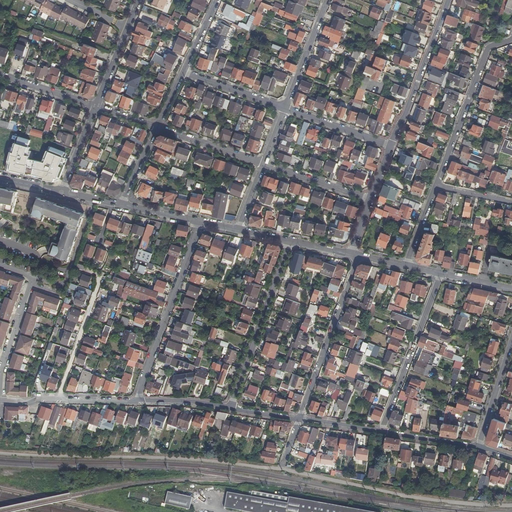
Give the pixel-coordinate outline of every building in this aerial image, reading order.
[(84,29),(89,19),(85,17),(85,16),(78,13),(69,9),(69,8),(66,6),(64,10),(61,8),(49,3),(49,2),(46,0),(25,0),(42,8),(41,11),(59,20),(61,18),(84,29)] [(107,0),(105,8),(115,12),(118,6),(119,3),(120,3),(120,0),(107,0)] [(167,0),(153,0),(154,0),(155,1),(154,5),(164,10),(167,0)] [(205,2),(206,0),(197,0),(194,7),(203,12),(207,3),(205,2)] [(251,0),(238,0),(237,5),(248,9),(251,0)] [(384,10),(388,12),(389,10),(392,1),(390,0),(377,0),(376,4),(385,7),(384,10)] [(431,12),(435,3),(431,1),(428,0),(426,0),(423,9),(431,12)] [(298,16),(300,11),(302,12),(304,6),(293,2),(291,1),(290,1),(286,12),(298,16)] [(266,4),(261,2),(257,13),(260,14),(261,14),(266,4)] [(344,7),(334,4),(332,9),(341,13),(342,12),(347,14),(348,11),(352,13),(353,11),(344,7)] [(233,7),(228,5),(223,15),(228,17),(231,12),(244,18),(246,13),(233,8),(233,7)] [(296,21),(298,16),(286,12),(281,10),(273,7),(268,5),(267,7),(277,11),(276,13),(296,21)] [(200,12),(192,8),(191,11),(187,18),(191,20),(192,18),(197,20),(200,12)] [(370,17),(379,20),(380,17),(381,18),(382,14),(381,14),(382,11),(373,8),(370,17)] [(465,9),(462,20),(467,22),(469,22),(471,17),(475,18),(476,13),(475,13),(469,11),(465,9)] [(384,22),(388,23),(390,23),(391,20),(393,12),(389,10),(388,12),(385,19),(384,22)] [(429,17),(431,14),(421,10),(420,13),(419,13),(416,21),(429,26),(430,22),(428,21),(430,17),(429,17)] [(170,20),(171,19),(162,15),(156,27),(165,31),(167,27),(169,23),(170,20)] [(447,15),(445,23),(457,27),(460,19),(447,15)] [(335,17),(331,28),(341,32),(346,21),(335,17)] [(179,28),(189,33),(190,29),(192,25),(182,21),(179,28)] [(380,34),(380,33),(384,23),(380,21),(379,21),(375,32),(380,34)] [(107,32),(110,26),(99,22),(92,40),(102,44),(104,39),(105,39),(106,36),(108,32),(107,32)] [(141,33),(141,34),(147,36),(151,38),(153,32),(148,30),(149,28),(145,26),(146,25),(145,24),(140,22),(136,31),(141,33)] [(380,33),(384,34),(388,23),(384,22),(384,23),(380,33)] [(219,28),(216,33),(218,33),(226,37),(230,28),(221,24),(219,23),(217,27),(219,28)] [(421,35),(425,36),(425,34),(424,33),(427,26),(418,23),(415,32),(420,33),(419,35),(421,35)] [(480,42),(485,28),(476,25),(471,39),(480,42)] [(331,37),(333,29),(326,26),(323,34),(331,37)] [(403,41),(417,46),(421,36),(407,30),(403,41)] [(457,33),(449,30),(446,37),(455,41),(457,37),(456,37),(457,33)] [(141,34),(134,31),(133,34),(135,35),(133,41),(136,43),(143,46),(147,36),(141,34)] [(288,38),(296,41),(296,40),(302,42),(305,33),(300,31),(299,31),(297,34),(291,32),(288,38)] [(177,36),(179,37),(179,36),(190,41),(192,38),(190,37),(187,35),(181,32),(179,35),(178,35),(177,36)] [(213,40),(211,46),(214,47),(219,49),(222,50),(228,38),(226,37),(218,33),(214,41),(213,40)] [(453,41),(443,37),(442,42),(443,42),(442,46),(450,49),(453,41)] [(27,47),(29,41),(21,38),(16,53),(24,56),(27,47)] [(333,41),(331,40),(330,41),(321,38),(319,44),(328,47),(328,46),(332,47),(334,42),(333,41)] [(173,52),(181,56),(187,41),(182,39),(179,46),(177,45),(176,45),(173,52)] [(469,39),(465,49),(477,53),(480,44),(469,39)] [(287,48),(296,51),(299,43),(292,40),(290,45),(289,44),(287,48)] [(143,46),(136,43),(132,52),(142,56),(145,47),(143,46)] [(96,54),(98,49),(85,44),(82,53),(89,56),(95,58),(96,54)] [(415,58),(418,49),(408,45),(404,53),(415,58)] [(204,53),(203,57),(211,60),(214,61),(215,61),(216,58),(219,49),(214,47),(211,55),(204,53)] [(0,62),(5,65),(9,51),(0,48),(0,62)] [(253,48),(248,60),(249,60),(259,64),(260,61),(257,59),(260,51),(253,48)] [(286,60),(290,50),(287,49),(283,48),(281,51),(279,57),(286,60)] [(332,53),(321,49),(319,57),(329,61),(332,53)] [(357,60),(360,52),(354,49),(351,57),(357,60)] [(441,49),(439,56),(447,59),(450,53),(441,49)] [(168,64),(166,68),(171,70),(177,58),(169,54),(165,63),(168,64)] [(139,58),(130,55),(127,64),(135,68),(139,58)] [(363,66),(367,67),(367,66),(371,56),(368,55),(365,61),(363,66)] [(409,66),(412,58),(404,55),(403,58),(396,56),(394,63),(400,66),(401,64),(408,67),(409,68),(409,66)] [(459,63),(469,67),(471,62),(470,62),(471,58),(462,55),(459,63)] [(95,58),(89,56),(85,65),(95,69),(97,65),(98,65),(99,64),(102,65),(103,61),(95,58)] [(435,56),(431,65),(434,66),(439,67),(438,68),(442,70),(444,64),(440,63),(442,58),(438,56),(438,57),(435,56)] [(215,61),(211,70),(216,72),(217,71),(218,71),(219,68),(218,68),(219,66),(224,68),(225,67),(226,62),(228,59),(222,57),(221,60),(216,58),(215,61)] [(386,65),(388,61),(377,57),(373,68),(382,71),(385,64),(386,65)] [(214,61),(211,60),(210,61),(201,58),(198,67),(207,70),(208,69),(211,70),(214,61)] [(313,59),(310,66),(318,69),(321,62),(313,59)] [(23,69),(21,75),(23,76),(25,76),(27,70),(34,73),(37,65),(28,61),(25,70),(23,69)] [(346,67),(344,71),(352,74),(356,63),(351,61),(349,66),(347,65),(346,67)] [(224,68),(222,75),(230,78),(233,70),(234,65),(226,62),(225,67),(224,68)] [(285,67),(295,71),(297,66),(287,62),(285,67)] [(493,65),(490,74),(502,79),(505,73),(501,71),(502,68),(502,67),(499,66),(499,67),(493,65)] [(48,75),(50,68),(45,66),(44,69),(38,67),(35,76),(43,78),(44,74),(46,75),(48,75)] [(318,69),(310,66),(307,74),(315,77),(318,69)] [(378,82),(382,71),(371,67),(367,66),(367,67),(365,72),(362,78),(359,88),(365,91),(370,78),(367,77),(368,75),(369,72),(374,74),(373,75),(372,79),(378,82)] [(56,83),(61,70),(51,67),(47,80),(56,83)] [(444,70),(442,70),(438,68),(436,67),(431,79),(443,84),(447,74),(442,73),(444,70)] [(463,67),(460,76),(466,78),(469,69),(463,67)] [(92,83),(96,72),(84,68),(81,77),(88,80),(87,81),(92,83)] [(241,80),(244,71),(235,68),(231,77),(241,80)] [(167,81),(171,72),(166,70),(163,69),(161,73),(160,73),(158,77),(167,81)] [(269,89),(268,90),(273,92),(276,83),(276,82),(276,80),(284,83),(287,75),(275,70),(272,79),(269,89)] [(142,76),(130,71),(129,76),(132,77),(131,81),(127,79),(126,83),(138,88),(142,76)] [(246,71),(242,81),(254,85),(256,80),(257,75),(246,71)] [(462,88),(466,79),(454,74),(450,73),(448,79),(457,82),(456,85),(462,88)] [(492,86),(494,81),(496,77),(487,73),(484,83),(492,86)] [(346,91),(351,79),(340,75),(336,87),(346,91)] [(74,79),(66,76),(63,86),(72,89),(74,84),(73,83),(74,79)] [(265,76),(261,87),(269,89),(272,79),(265,76)] [(254,85),(253,88),(259,90),(262,82),(256,80),(254,85)] [(121,92),(124,84),(116,81),(113,89),(121,92)] [(302,81),(299,89),(309,93),(312,85),(302,81)] [(433,91),(431,97),(432,97),(435,98),(440,86),(428,82),(425,89),(433,91)] [(93,97),(97,87),(88,83),(83,96),(89,98),(93,97)] [(147,92),(150,93),(152,93),(153,92),(162,96),(164,91),(162,91),(165,85),(157,83),(155,87),(150,86),(147,92)] [(405,97),(408,89),(395,84),(392,92),(395,93),(405,97)] [(485,85),(480,97),(492,102),(496,90),(485,85)] [(193,98),(197,89),(192,87),(191,90),(188,89),(186,95),(193,98)] [(18,94),(4,89),(1,101),(4,102),(5,99),(15,102),(18,94)] [(453,105),(456,106),(459,97),(457,97),(458,93),(450,90),(447,97),(448,97),(447,102),(453,105)] [(121,95),(109,91),(106,101),(115,104),(116,100),(119,101),(121,95)] [(205,97),(204,99),(202,103),(210,106),(210,108),(211,108),(216,95),(207,92),(205,97)] [(308,96),(298,92),(294,102),(296,106),(298,107),(302,97),(307,99),(308,96)] [(154,95),(154,94),(152,93),(150,93),(147,101),(151,102),(151,103),(156,105),(158,102),(160,103),(162,98),(154,95)] [(423,93),(419,105),(427,109),(432,97),(431,97),(423,93)] [(28,98),(29,96),(25,95),(25,96),(20,95),(18,100),(14,112),(23,115),(24,111),(28,98)] [(124,96),(122,102),(120,106),(129,109),(130,104),(132,99),(124,96)] [(230,101),(216,96),(213,105),(227,110),(230,101)] [(235,97),(231,96),(230,101),(232,102),(229,111),(238,114),(242,105),(233,102),(235,97)] [(327,100),(318,97),(317,100),(315,106),(324,109),(327,100)] [(35,100),(28,98),(24,111),(26,111),(27,108),(31,110),(35,100)] [(386,99),(387,99),(385,98),(383,104),(384,105),(382,110),(391,113),(395,102),(386,99)] [(309,99),(307,105),(309,106),(308,108),(313,110),(315,102),(309,99)] [(354,99),(352,104),(362,108),(363,103),(354,99)] [(480,108),(488,111),(492,102),(482,99),(480,104),(482,104),(480,108)] [(48,116),(53,102),(48,101),(48,102),(43,100),(39,112),(48,116)] [(146,115),(149,105),(140,102),(137,112),(146,115)] [(336,110),(338,106),(327,102),(324,109),(332,112),(333,109),(336,110)] [(447,102),(446,102),(443,112),(451,115),(453,110),(451,110),(453,105),(447,102)] [(62,118),(66,106),(57,104),(53,115),(62,118)] [(175,113),(181,116),(183,117),(187,108),(179,104),(175,113)] [(255,117),(258,110),(245,105),(243,113),(255,117)] [(344,118),(347,109),(341,107),(337,116),(344,118)] [(0,108),(0,126),(5,128),(7,129),(9,124),(0,120),(0,119),(3,110),(0,108)] [(78,118),(81,111),(72,108),(69,115),(78,118)] [(422,121),(426,111),(418,108),(414,118),(422,121)] [(262,120),(265,112),(258,110),(255,118),(262,120)] [(387,125),(391,113),(382,110),(381,110),(377,121),(378,121),(387,125)] [(355,120),(358,113),(351,111),(348,119),(352,121),(352,119),(355,120)] [(445,120),(447,116),(441,114),(437,112),(436,116),(433,122),(442,126),(444,120),(445,120)] [(187,121),(188,120),(188,119),(183,117),(181,116),(181,117),(172,113),(168,122),(172,123),(173,122),(178,124),(181,118),(187,121)] [(366,126),(367,123),(369,118),(369,117),(360,113),(356,123),(366,126)] [(507,134),(511,125),(511,122),(510,122),(493,115),(489,125),(498,128),(500,124),(505,126),(505,125),(507,126),(506,131),(504,130),(503,132),(507,134)] [(110,122),(112,119),(103,116),(100,122),(109,126),(110,122)] [(184,130),(188,131),(189,128),(198,130),(201,121),(192,118),(191,121),(188,120),(187,121),(184,130)] [(374,132),(378,121),(377,121),(369,118),(367,123),(371,125),(370,130),(374,132)] [(73,130),(76,124),(67,120),(65,127),(73,130)] [(390,131),(392,126),(388,125),(387,125),(378,121),(374,132),(373,134),(378,135),(380,131),(380,130),(381,130),(383,125),(386,126),(384,129),(390,131)] [(17,131),(18,129),(19,125),(10,122),(9,124),(7,129),(17,131)] [(112,133),(116,124),(110,122),(109,126),(107,129),(106,131),(112,133)] [(309,123),(305,122),(297,144),(302,146),(307,131),(306,131),(309,123)] [(412,128),(422,132),(424,127),(412,122),(411,126),(412,127),(412,128)] [(206,123),(203,131),(214,135),(217,126),(206,123)] [(120,133),(122,126),(116,124),(112,133),(119,135),(120,133)] [(259,133),(262,127),(255,124),(251,135),(260,138),(261,134),(259,133)] [(472,128),(469,133),(480,137),(483,128),(474,125),(473,128),(472,128)] [(125,127),(122,126),(120,133),(126,136),(127,133),(131,134),(133,130),(125,127)] [(287,136),(282,134),(280,138),(288,141),(291,142),(296,128),(291,126),(287,136)] [(30,134),(43,138),(45,131),(32,127),(30,134)] [(146,130),(136,127),(134,132),(135,132),(136,131),(139,132),(138,135),(140,136),(138,139),(136,138),(132,136),(130,140),(137,143),(142,145),(144,141),(147,134),(146,130)] [(229,140),(232,132),(224,129),(220,138),(224,140),(225,139),(229,140)] [(409,137),(408,139),(416,141),(419,132),(417,132),(410,129),(409,131),(407,136),(409,137)] [(98,131),(96,130),(91,144),(100,147),(101,144),(99,142),(102,133),(98,131)] [(316,141),(319,131),(314,130),(314,131),(309,130),(306,137),(316,141)] [(70,145),(73,136),(65,133),(64,135),(60,134),(59,139),(62,140),(61,142),(70,145)] [(242,146),(245,137),(235,134),(232,142),(242,146)] [(31,140),(12,135),(5,168),(59,183),(69,155),(47,146),(42,162),(28,158),(31,140)] [(179,147),(181,142),(163,136),(159,138),(156,144),(174,151),(172,156),(176,157),(179,147)] [(339,140),(340,137),(334,136),(332,144),(340,147),(342,141),(339,140)] [(329,148),(331,140),(325,138),(322,146),(329,148)] [(257,153),(260,143),(251,139),(247,149),(257,153)] [(132,154),(137,143),(130,140),(130,141),(129,142),(127,141),(123,150),(132,154)] [(291,142),(288,141),(288,142),(282,140),(279,149),(288,152),(288,153),(292,154),(293,149),(290,148),(292,142),(291,142)] [(502,146),(500,152),(511,155),(511,149),(507,148),(509,141),(505,140),(502,146)] [(352,153),(353,150),(355,144),(347,141),(344,150),(345,151),(344,153),(346,154),(347,151),(352,153)] [(495,151),(491,149),(493,144),(486,141),(483,150),(493,155),(495,151)] [(430,158),(434,148),(431,147),(427,146),(420,143),(418,149),(424,151),(423,155),(430,158)] [(454,150),(453,154),(469,160),(470,157),(471,157),(472,154),(468,152),(470,148),(464,146),(462,153),(454,150)] [(97,160),(101,151),(92,147),(89,157),(97,160)] [(188,161),(191,151),(179,147),(176,157),(188,161)] [(369,157),(374,159),(378,150),(369,147),(366,156),(369,157)] [(172,155),(168,153),(168,154),(159,150),(156,154),(157,155),(155,159),(154,158),(154,159),(163,163),(167,156),(169,156),(168,157),(170,158),(172,155)] [(361,154),(362,153),(353,150),(352,153),(351,156),(350,159),(354,161),(355,160),(359,161),(361,154)] [(127,164),(131,155),(122,151),(118,160),(127,164)] [(292,158),(292,157),(283,154),(284,153),(280,151),(279,153),(277,158),(290,163),(290,162),(292,158)] [(399,162),(406,165),(410,166),(413,158),(412,157),(413,154),(407,152),(406,155),(405,155),(404,157),(402,156),(399,162)] [(213,158),(198,153),(195,162),(200,163),(199,166),(203,167),(203,166),(209,168),(210,167),(213,158)] [(489,167),(491,168),(495,158),(486,155),(484,158),(482,164),(484,165),(489,167)] [(365,168),(375,171),(377,165),(372,164),(374,159),(369,157),(365,168)] [(321,165),(323,166),(324,162),(311,158),(310,161),(310,162),(311,162),(310,166),(319,170),(321,165)] [(419,170),(424,172),(426,165),(436,169),(438,163),(424,158),(422,162),(421,166),(419,170)] [(223,171),(226,163),(217,159),(214,168),(223,171)] [(331,172),(329,179),(332,180),(337,165),(341,167),(342,166),(343,160),(340,159),(338,164),(327,160),(324,170),(331,172)] [(343,160),(342,166),(348,168),(347,172),(349,173),(352,163),(349,162),(343,160)] [(452,162),(450,167),(460,170),(462,165),(461,165),(452,162)] [(237,176),(240,167),(227,163),(225,172),(237,176)] [(406,178),(412,180),(416,169),(410,166),(406,165),(406,166),(409,169),(406,178)] [(462,165),(460,170),(467,173),(475,176),(479,177),(481,173),(462,165)] [(155,179),(159,170),(151,166),(146,175),(155,179)] [(348,168),(342,166),(337,180),(352,185),(353,182),(356,175),(349,173),(347,172),(348,168)] [(173,167),(172,170),(170,174),(182,177),(184,171),(173,167)] [(458,176),(458,175),(460,170),(450,167),(448,172),(458,176)] [(479,177),(489,181),(489,180),(493,171),(493,169),(491,168),(489,167),(486,175),(481,173),(479,177)] [(236,177),(235,180),(241,181),(242,179),(247,181),(248,176),(249,177),(251,172),(250,172),(250,170),(241,168),(238,177),(236,177)] [(104,169),(102,173),(104,174),(100,182),(105,184),(105,186),(109,188),(111,182),(115,174),(104,169)] [(460,170),(458,175),(459,175),(459,178),(464,180),(467,173),(460,170)] [(493,171),(489,180),(499,184),(503,175),(493,171)] [(356,175),(353,182),(363,186),(367,175),(357,172),(356,175)] [(465,182),(471,184),(472,181),(475,176),(467,173),(464,180),(464,181),(465,181),(465,182)] [(82,176),(75,174),(71,183),(73,187),(82,189),(86,179),(87,177),(82,176)] [(87,177),(86,179),(87,180),(86,184),(94,187),(98,179),(88,175),(87,177)] [(268,187),(271,178),(265,176),(262,184),(268,187)] [(481,183),(487,186),(489,181),(479,177),(475,176),(472,181),(475,183),(476,181),(481,183)] [(275,189),(279,180),(277,179),(276,180),(272,178),(269,187),(272,188),(271,191),(275,192),(276,189),(275,189)] [(286,194),(289,184),(281,181),(278,191),(286,194)] [(416,181),(411,194),(420,198),(425,184),(416,181)] [(504,183),(502,188),(511,191),(511,181),(509,181),(508,181),(507,184),(504,183)] [(109,188),(106,194),(115,196),(118,194),(121,188),(114,184),(111,182),(109,188)] [(298,194),(301,185),(292,182),(289,193),(291,193),(291,192),(298,194)] [(148,196),(152,187),(143,183),(138,194),(143,196),(144,194),(148,196)] [(241,197),(244,187),(235,184),(231,193),(241,197)] [(385,184),(381,196),(394,201),(398,189),(392,187),(385,184)] [(0,246),(68,266),(88,211),(38,194),(0,185),(0,246)] [(308,195),(310,190),(303,188),(300,195),(309,198),(310,196),(308,195)] [(152,198),(152,200),(157,202),(158,197),(163,198),(164,193),(154,191),(152,198)] [(266,191),(265,191),(261,202),(270,205),(274,195),(266,191)] [(177,198),(177,194),(167,192),(165,201),(174,203),(175,198),(177,198)] [(216,201),(213,217),(224,219),(225,213),(228,199),(229,195),(218,192),(216,201)] [(322,205),(325,194),(320,192),(320,194),(315,192),(311,201),(322,205)] [(440,194),(437,200),(445,203),(448,197),(440,194)] [(190,206),(200,208),(202,199),(192,197),(190,206)] [(178,198),(175,209),(184,211),(185,210),(188,210),(190,201),(178,198)] [(216,201),(203,198),(202,203),(204,203),(203,208),(213,210),(214,205),(215,205),(216,201)] [(332,209),(335,201),(325,198),(323,206),(332,209)] [(471,199),(466,198),(462,218),(469,219),(471,210),(469,209),(471,199)] [(403,203),(418,209),(420,205),(405,199),(403,203)] [(333,211),(345,215),(348,206),(336,201),(333,211)] [(432,215),(441,218),(446,205),(443,204),(441,204),(441,205),(437,203),(432,215)] [(263,212),(265,208),(257,204),(253,213),(258,215),(260,211),(263,212)] [(413,208),(403,204),(401,209),(405,210),(403,214),(404,215),(403,217),(409,219),(413,208)] [(384,205),(382,210),(389,212),(399,216),(400,212),(384,205)] [(355,219),(358,209),(349,206),(345,215),(355,219)] [(375,207),(371,216),(374,217),(375,212),(379,214),(387,217),(387,216),(389,212),(382,210),(375,207)] [(498,210),(494,209),(493,210),(494,210),(493,215),(502,217),(503,210),(499,209),(498,210)] [(273,212),(267,211),(266,217),(264,225),(273,227),(275,221),(271,220),(273,212)] [(451,225),(460,227),(461,223),(461,222),(455,221),(456,217),(454,217),(453,220),(450,219),(452,211),(450,211),(448,219),(448,223),(451,223),(451,224),(451,225)] [(96,212),(93,222),(103,226),(106,216),(96,212)] [(402,221),(403,218),(399,216),(389,212),(387,216),(402,222),(402,221)] [(257,216),(251,213),(250,215),(254,215),(254,217),(251,216),(249,225),(261,227),(263,219),(257,217),(257,216)] [(279,219),(278,225),(281,225),(289,227),(291,217),(280,215),(279,219)] [(107,227),(118,230),(119,228),(121,222),(121,221),(117,220),(117,218),(111,216),(107,227)] [(302,220),(292,218),(290,227),(299,229),(302,220)] [(481,220),(475,219),(473,229),(476,230),(475,235),(485,237),(489,238),(490,233),(488,233),(490,227),(485,226),(485,228),(479,227),(481,220)] [(348,231),(350,224),(336,221),(335,227),(348,231)] [(121,222),(119,228),(118,230),(117,231),(128,235),(132,225),(123,222),(123,223),(121,222)] [(313,224),(304,222),(302,232),(311,234),(313,224)] [(132,232),(142,235),(145,227),(135,224),(132,232)] [(154,226),(148,224),(138,252),(136,258),(149,263),(152,253),(145,251),(154,226)] [(324,235),(326,226),(318,224),(315,234),(320,235),(320,234),(324,235)] [(410,227),(404,224),(401,231),(408,234),(410,227)] [(430,232),(437,233),(439,226),(432,224),(430,232)] [(187,236),(189,227),(179,225),(177,234),(187,236)] [(343,238),(345,231),(333,227),(331,235),(343,238)] [(381,233),(377,244),(386,247),(390,237),(381,233)] [(417,258),(419,261),(431,264),(433,255),(430,254),(429,253),(430,253),(431,249),(431,248),(433,242),(432,241),(435,235),(426,233),(417,258)] [(201,242),(212,246),(213,242),(211,242),(213,237),(204,234),(201,242)] [(225,243),(215,239),(211,249),(210,252),(220,255),(225,243)] [(404,244),(396,241),(394,248),(401,251),(404,244)] [(470,256),(471,256),(472,251),(473,243),(468,242),(467,250),(469,250),(468,254),(467,253),(467,255),(466,255),(466,252),(461,251),(461,254),(458,264),(468,266),(470,256)] [(85,243),(82,253),(92,257),(96,247),(85,243)] [(250,256),(253,247),(243,244),(240,252),(243,254),(242,256),(245,258),(247,255),(250,256)] [(279,246),(268,244),(263,258),(268,259),(269,254),(272,255),(272,256),(273,257),(270,264),(273,265),(275,266),(281,250),(279,246)] [(178,257),(179,257),(182,248),(172,245),(169,254),(171,255),(178,257)] [(238,249),(228,245),(221,262),(232,266),(238,249)] [(99,248),(95,258),(107,262),(110,252),(99,248)] [(195,258),(204,261),(207,253),(198,250),(195,258)] [(437,250),(435,259),(443,261),(445,251),(437,250)] [(268,259),(263,258),(262,261),(267,263),(270,264),(273,257),(272,256),(272,255),(269,254),(268,259)] [(305,269),(309,257),(304,256),(305,256),(295,254),(294,261),(299,262),(298,267),(305,269)] [(177,273),(178,268),(175,267),(178,257),(171,255),(170,258),(169,258),(166,266),(163,265),(162,267),(167,269),(177,273)] [(496,272),(499,257),(492,255),(491,259),(490,261),(491,261),(489,270),(496,272)] [(445,256),(443,266),(454,269),(455,263),(451,262),(452,258),(445,256)] [(309,266),(319,269),(321,260),(317,259),(315,258),(311,257),(309,266)] [(511,275),(511,259),(499,257),(496,272),(511,275)] [(149,263),(136,258),(132,270),(144,274),(146,268),(153,270),(154,265),(149,263)] [(201,262),(196,260),(192,270),(197,272),(201,262)] [(333,277),(337,266),(325,262),(321,272),(321,273),(333,277)] [(469,272),(478,274),(481,263),(479,263),(479,264),(471,262),(469,272)] [(273,265),(270,264),(267,263),(264,271),(271,273),(273,265)] [(345,267),(337,264),(337,266),(333,277),(331,283),(340,286),(341,281),(345,267)] [(364,290),(372,266),(362,264),(358,266),(351,286),(357,288),(364,290)] [(260,282),(264,272),(259,270),(256,279),(254,283),(260,285),(261,283),(260,282)] [(396,286),(401,273),(393,271),(389,282),(393,284),(393,285),(396,286)] [(204,284),(207,277),(202,275),(194,272),(191,280),(200,283),(200,282),(204,284)] [(381,282),(380,282),(379,284),(386,287),(391,275),(384,273),(381,282)] [(8,287),(11,277),(5,274),(5,275),(1,285),(8,287)] [(80,284),(88,287),(92,278),(82,274),(81,276),(82,277),(80,284)] [(380,282),(382,275),(378,274),(369,297),(372,299),(372,300),(371,300),(369,305),(366,304),(365,304),(359,302),(358,307),(370,311),(370,308),(372,304),(378,288),(379,284),(380,282)] [(124,292),(128,281),(110,275),(104,277),(105,278),(105,280),(110,278),(114,279),(113,281),(121,284),(117,294),(118,294),(122,296),(124,292)] [(256,279),(244,275),(243,279),(249,281),(254,283),(256,279)] [(13,291),(20,294),(24,281),(11,277),(8,287),(7,290),(13,291)] [(158,280),(154,290),(159,292),(163,293),(165,289),(165,288),(166,287),(167,283),(158,280)] [(154,290),(128,281),(124,292),(148,301),(159,305),(164,307),(166,302),(165,302),(165,301),(164,301),(164,302),(156,299),(159,292),(154,290)] [(257,298),(261,286),(260,285),(254,283),(249,281),(248,286),(246,290),(245,294),(246,294),(257,298)] [(400,291),(411,293),(413,283),(402,281),(400,291)] [(291,284),(290,283),(286,294),(296,298),(300,287),(299,286),(291,284)] [(338,291),(340,286),(331,283),(328,289),(328,291),(329,291),(331,289),(338,291)] [(411,299),(417,301),(419,295),(425,296),(427,286),(417,284),(416,289),(414,288),(411,299)] [(186,290),(185,294),(187,295),(197,298),(201,289),(191,285),(189,291),(186,290)] [(486,302),(490,292),(474,288),(472,293),(471,293),(470,295),(469,298),(482,302),(481,303),(480,307),(465,303),(463,309),(465,310),(482,314),(486,302)] [(320,290),(315,289),(315,290),(314,292),(312,296),(311,301),(318,303),(322,291),(320,290)] [(453,304),(456,291),(447,289),(444,302),(453,304)] [(17,302),(20,294),(13,291),(10,300),(16,302),(17,302)] [(35,292),(30,305),(37,307),(43,309),(44,307),(47,296),(35,292)] [(499,301),(501,294),(490,292),(486,302),(489,303),(491,299),(493,300),(493,301),(497,302),(497,301),(499,301)] [(82,293),(82,294),(82,295),(79,294),(78,296),(76,302),(83,304),(84,303),(85,304),(86,300),(86,299),(87,295),(82,293)] [(121,301),(122,296),(118,294),(117,298),(112,296),(108,308),(117,311),(119,305),(121,301)] [(257,298),(246,294),(243,304),(255,308),(259,299),(257,298)] [(405,307),(409,298),(399,294),(395,304),(405,307)] [(507,296),(502,294),(501,294),(499,301),(497,306),(495,313),(502,315),(507,300),(506,300),(507,296)] [(54,298),(47,296),(44,307),(50,309),(54,298)] [(196,300),(186,297),(183,307),(193,310),(195,305),(196,305),(197,304),(195,303),(196,301),(196,300)] [(358,307),(359,302),(348,297),(346,302),(358,307)] [(14,308),(16,302),(10,300),(6,298),(3,305),(14,308)] [(60,301),(54,298),(50,309),(57,311),(60,301)] [(286,307),(284,306),(283,310),(295,314),(299,303),(289,299),(286,307)] [(155,318),(159,305),(148,301),(144,314),(148,315),(155,318)] [(107,307),(100,304),(98,308),(97,308),(96,312),(97,312),(95,318),(104,321),(106,316),(104,315),(107,307)] [(12,315),(14,308),(3,305),(1,311),(12,315)] [(37,307),(30,305),(30,307),(28,313),(34,316),(35,315),(37,307)] [(319,313),(327,316),(329,308),(321,305),(319,313)] [(244,310),(241,317),(251,321),(254,312),(244,308),(241,306),(240,306),(240,308),(244,310)] [(348,309),(345,316),(365,324),(366,321),(355,317),(355,314),(359,315),(360,311),(357,310),(357,309),(351,307),(350,310),(348,309)] [(69,320),(73,321),(73,320),(78,322),(79,319),(80,316),(82,312),(77,310),(73,309),(69,320)] [(192,324),(197,313),(186,309),(182,320),(192,324)] [(0,317),(10,321),(12,315),(1,311),(0,315),(0,317)] [(144,325),(148,315),(144,314),(138,312),(135,322),(144,325)] [(411,329),(414,319),(394,312),(392,317),(403,321),(402,323),(403,323),(402,325),(411,329)] [(34,316),(28,313),(26,320),(36,323),(38,317),(35,315),(34,316)] [(453,327),(463,331),(468,319),(458,315),(453,327)] [(118,322),(128,326),(130,320),(120,316),(118,322)] [(279,322),(277,328),(288,332),(292,320),(280,316),(278,322),(279,322)] [(304,324),(303,323),(300,330),(303,331),(304,330),(307,331),(312,318),(307,316),(304,324)] [(341,324),(350,328),(353,320),(344,317),(341,324)] [(36,323),(26,320),(23,326),(34,330),(36,323)] [(10,325),(9,324),(0,321),(0,329),(7,332),(10,325)] [(73,333),(77,323),(70,321),(67,331),(73,333)] [(112,340),(118,322),(114,321),(113,322),(112,327),(108,339),(112,340)] [(243,332),(246,333),(249,325),(241,321),(237,332),(242,333),(243,332)] [(491,330),(505,335),(508,326),(494,321),(491,330)] [(178,322),(175,329),(189,335),(191,330),(187,328),(188,325),(178,322)] [(106,343),(108,339),(112,327),(106,325),(102,335),(104,335),(102,339),(102,342),(106,343)] [(32,336),(34,330),(23,326),(21,333),(22,333),(32,336)] [(213,326),(211,333),(208,341),(227,348),(228,343),(214,338),(215,338),(219,328),(213,326)] [(402,339),(406,330),(396,326),(394,331),(393,335),(402,339)] [(432,328),(429,336),(448,343),(450,336),(441,333),(442,331),(432,328)] [(189,335),(175,329),(172,337),(183,341),(185,337),(189,339),(190,335),(189,335)] [(131,347),(132,347),(137,334),(127,330),(122,343),(131,347)] [(303,331),(300,330),(298,336),(296,343),(293,342),(290,349),(293,350),(294,348),(297,349),(298,344),(299,344),(299,343),(302,343),(306,345),(309,338),(303,335),(304,331),(303,331)] [(62,343),(69,345),(73,333),(67,331),(66,331),(62,343)] [(354,334),(348,332),(347,337),(352,339),(350,347),(353,348),(356,340),(359,341),(359,339),(360,338),(360,337),(357,336),(354,334)] [(276,343),(278,338),(279,337),(269,333),(267,340),(276,343)] [(34,340),(21,336),(19,344),(32,348),(34,340)] [(428,339),(422,336),(418,346),(423,348),(433,352),(437,343),(427,339),(428,339)] [(97,340),(88,337),(88,338),(86,338),(83,344),(93,348),(95,341),(96,341),(97,340)] [(392,338),(392,339),(390,343),(389,348),(398,352),(401,342),(392,338)] [(169,342),(168,347),(176,350),(178,343),(170,340),(169,342)] [(498,355),(501,342),(492,340),(489,352),(498,355)] [(360,351),(364,352),(367,344),(361,341),(359,346),(362,347),(360,351)] [(274,343),(273,342),(272,344),(267,342),(266,347),(264,346),(262,352),(275,357),(279,345),(276,344),(274,344),(274,343)] [(32,348),(19,344),(16,351),(19,352),(29,355),(32,348)] [(332,354),(338,356),(341,346),(336,344),(332,354)] [(98,350),(94,348),(94,349),(83,345),(82,350),(92,353),(93,352),(97,354),(98,350)] [(371,356),(376,357),(380,347),(375,345),(371,356)] [(70,349),(61,346),(56,361),(62,363),(63,360),(64,360),(66,361),(70,349)] [(442,346),(439,354),(453,359),(454,357),(454,355),(446,352),(446,350),(445,350),(446,347),(442,346)] [(137,362),(141,350),(132,347),(131,347),(126,358),(129,359),(137,362)] [(176,350),(168,347),(166,350),(165,354),(173,357),(174,353),(178,355),(182,356),(184,352),(176,350)] [(237,351),(229,348),(224,363),(225,363),(230,365),(231,365),(232,361),(234,362),(236,355),(237,351)] [(429,364),(433,352),(423,348),(419,360),(429,364)] [(290,349),(285,362),(288,363),(290,359),(291,357),(293,350),(290,349)] [(385,361),(394,364),(398,354),(389,350),(385,361)] [(310,357),(312,354),(311,354),(306,352),(303,351),(303,353),(305,354),(302,363),(311,366),(314,358),(310,357)] [(348,361),(351,363),(353,363),(359,365),(362,355),(352,351),(349,358),(348,361)] [(165,354),(161,353),(159,360),(171,364),(172,362),(173,357),(165,354)] [(494,355),(487,353),(485,358),(482,367),(483,367),(489,368),(491,369),(493,361),(493,360),(494,355)] [(14,354),(12,361),(23,364),(25,357),(18,355),(14,354)] [(90,356),(88,356),(87,356),(81,354),(78,361),(85,364),(87,359),(89,360),(90,356)] [(176,358),(173,357),(172,362),(171,364),(179,367),(180,365),(189,368),(189,367),(190,363),(176,358)] [(272,358),(269,366),(277,369),(280,361),(272,358)] [(327,367),(327,368),(336,371),(338,366),(334,364),(336,360),(331,358),(327,367)] [(290,359),(288,363),(286,371),(291,373),(296,361),(295,361),(290,359)] [(432,365),(429,364),(419,360),(418,360),(414,370),(428,376),(432,365)] [(12,361),(10,367),(21,371),(23,364),(12,361)] [(219,382),(218,382),(223,384),(230,365),(225,363),(224,365),(221,375),(219,382)] [(351,363),(349,367),(347,372),(349,373),(348,375),(353,377),(355,374),(356,375),(357,370),(355,369),(356,365),(353,364),(353,363),(351,363)] [(277,369),(269,366),(267,373),(283,379),(285,372),(282,371),(281,374),(276,373),(277,369)] [(336,371),(327,368),(325,374),(330,375),(331,372),(337,375),(345,378),(346,375),(336,371)] [(50,381),(51,377),(53,372),(44,369),(41,378),(50,381)] [(194,380),(198,382),(199,380),(206,383),(209,373),(198,369),(198,370),(197,372),(194,380)] [(91,385),(93,378),(94,376),(91,375),(91,374),(83,371),(83,373),(79,382),(79,383),(85,385),(86,383),(91,385)] [(132,375),(125,372),(122,380),(119,389),(121,390),(120,390),(126,392),(132,375)] [(197,372),(175,375),(171,386),(179,389),(181,383),(188,382),(188,381),(194,380),(197,372)] [(100,386),(103,387),(106,379),(94,375),(93,378),(91,385),(100,387),(100,386)] [(301,389),(305,378),(296,375),(292,386),(301,389)] [(381,384),(388,387),(390,383),(391,384),(393,379),(384,376),(381,384)] [(50,381),(49,385),(51,386),(51,387),(56,389),(59,379),(51,377),(50,381)] [(114,390),(118,392),(119,389),(122,380),(115,377),(114,382),(107,380),(104,389),(113,392),(113,391),(114,390)] [(338,381),(336,385),(342,387),(344,381),(344,380),(345,379),(341,377),(340,381),(338,381)] [(76,392),(79,383),(79,382),(74,380),(75,379),(72,378),(68,389),(76,392)] [(412,378),(410,385),(421,389),(422,389),(424,382),(412,378)] [(473,378),(470,389),(479,392),(480,388),(479,387),(481,381),(473,378)] [(354,389),(362,392),(363,389),(366,382),(358,379),(355,388),(354,389)] [(162,385),(149,380),(147,384),(149,385),(148,389),(159,393),(162,385)] [(21,382),(15,382),(8,382),(7,395),(14,395),(15,391),(21,392),(21,386),(21,382)] [(319,389),(326,392),(329,385),(321,382),(319,386),(320,387),(319,389)] [(332,383),(330,382),(328,388),(335,390),(336,388),(337,389),(337,390),(336,392),(335,396),(336,397),(335,399),(337,400),(342,387),(336,385),(332,383)] [(407,393),(401,391),(400,394),(405,397),(406,395),(414,397),(413,399),(418,401),(419,398),(416,397),(414,397),(417,390),(419,390),(420,391),(421,389),(410,385),(410,384),(407,393)] [(245,395),(255,399),(257,394),(256,394),(259,388),(251,385),(249,391),(246,390),(245,395)] [(217,387),(214,394),(217,395),(217,394),(221,395),(223,389),(217,387)] [(274,402),(275,402),(277,396),(277,394),(274,393),(274,392),(265,389),(262,398),(274,402)] [(364,389),(364,390),(362,395),(367,396),(367,397),(369,398),(368,400),(373,401),(376,393),(366,390),(364,389)] [(467,398),(482,402),(484,395),(470,390),(467,398)] [(290,393),(289,396),(299,400),(299,399),(302,400),(304,395),(301,394),(301,395),(294,392),(290,391),(290,393)] [(336,403),(333,410),(337,412),(339,408),(346,410),(347,407),(352,395),(347,393),(344,401),(339,399),(337,403),(336,403)] [(277,396),(275,402),(284,405),(286,400),(282,399),(282,397),(277,396)] [(409,398),(408,401),(405,411),(416,413),(417,408),(418,401),(413,399),(409,398)] [(460,399),(460,400),(459,402),(458,407),(468,410),(470,402),(460,399)] [(312,409),(317,411),(320,403),(313,400),(310,408),(313,409),(312,409)] [(503,404),(502,408),(511,411),(511,407),(511,404),(506,402),(505,404),(503,404)] [(322,404),(319,415),(323,416),(327,406),(322,404)] [(447,407),(445,411),(444,418),(444,421),(442,430),(442,435),(458,437),(460,427),(460,426),(464,410),(453,407),(448,405),(447,407)] [(107,410),(109,406),(104,406),(102,410),(103,411),(101,415),(93,413),(93,414),(90,423),(90,424),(101,428),(102,425),(107,410)] [(39,417),(44,419),(47,409),(42,407),(39,417)] [(51,417),(50,421),(49,423),(49,424),(55,426),(57,422),(59,416),(61,411),(60,410),(60,409),(56,407),(52,418),(51,417)] [(5,421),(6,421),(19,422),(19,415),(19,409),(6,408),(5,421)] [(64,422),(65,418),(68,410),(62,408),(59,416),(61,417),(59,423),(58,425),(59,425),(58,429),(61,431),(62,426),(64,422)] [(157,414),(166,417),(168,411),(159,408),(157,414)] [(372,418),(381,421),(384,412),(381,411),(381,409),(378,408),(378,410),(375,409),(372,418)] [(511,411),(502,408),(500,413),(502,413),(499,421),(506,423),(507,424),(511,411)] [(47,409),(44,419),(49,421),(52,411),(50,410),(47,409)] [(75,421),(78,412),(69,409),(66,418),(68,419),(68,420),(72,422),(73,421),(75,421)] [(177,427),(178,425),(178,424),(177,424),(182,412),(173,409),(170,416),(171,416),(168,424),(177,427)] [(115,412),(107,410),(102,425),(108,427),(110,420),(112,421),(115,412)] [(399,412),(394,410),(389,422),(402,425),(404,416),(398,414),(399,412)] [(460,426),(460,427),(465,429),(466,429),(468,425),(469,424),(473,425),(472,426),(474,427),(475,425),(474,424),(477,414),(464,410),(460,426)] [(88,422),(91,414),(82,411),(81,413),(79,419),(88,422)] [(128,423),(131,415),(119,411),(114,426),(116,426),(117,422),(127,426),(128,423)] [(79,419),(81,413),(78,412),(75,421),(72,429),(75,430),(79,419)] [(140,415),(131,412),(131,415),(128,423),(136,426),(140,415)] [(189,429),(193,416),(182,412),(178,424),(178,425),(189,429)] [(226,420),(228,414),(218,412),(216,420),(215,421),(224,424),(226,420)] [(215,421),(216,420),(210,418),(211,415),(208,413),(206,419),(202,428),(198,439),(202,440),(205,429),(206,429),(207,426),(213,428),(213,427),(215,421)] [(142,421),(141,421),(139,426),(149,429),(151,424),(152,423),(151,422),(153,416),(145,414),(142,421)] [(202,428),(206,419),(197,416),(194,425),(202,428)] [(416,418),(414,430),(420,431),(422,419),(416,418)] [(439,429),(442,430),(444,421),(439,421),(432,419),(430,428),(434,429),(439,429)] [(499,421),(494,419),(487,440),(489,444),(498,447),(502,437),(498,435),(499,431),(498,431),(499,427),(505,429),(506,423),(499,421)] [(236,433),(239,423),(238,423),(234,421),(234,423),(229,421),(226,420),(224,424),(222,430),(221,433),(221,434),(228,437),(230,431),(235,433),(236,433)] [(222,430),(224,424),(215,421),(213,427),(220,429),(222,430)] [(283,427),(284,423),(276,421),(275,423),(273,431),(274,431),(279,432),(280,427),(283,427)] [(243,435),(246,426),(239,423),(236,433),(243,435)] [(284,434),(289,435),(292,427),(291,424),(284,423),(283,427),(282,430),(281,430),(280,435),(284,436),(284,434)] [(465,429),(462,438),(472,439),(475,438),(478,428),(475,427),(476,426),(475,425),(474,427),(472,426),(473,425),(469,424),(468,425),(466,429),(465,429)] [(242,437),(247,439),(248,438),(248,436),(249,434),(251,428),(246,426),(243,435),(242,437)] [(259,437),(259,438),(262,429),(253,426),(250,434),(254,436),(256,437),(259,437)] [(319,430),(313,428),(306,449),(305,452),(309,453),(310,449),(308,449),(309,445),(311,446),(311,445),(314,445),(319,430)] [(298,441),(301,442),(303,443),(307,444),(310,435),(308,434),(308,433),(304,431),(304,433),(301,432),(300,436),(299,435),(298,436),(299,437),(298,441)] [(503,444),(511,447),(511,436),(506,434),(503,444)] [(339,452),(341,439),(328,438),(327,445),(335,447),(334,452),(339,452)] [(402,441),(386,439),(385,449),(384,451),(390,452),(390,449),(400,451),(402,441)] [(353,456),(356,441),(348,440),(347,448),(346,455),(353,456)] [(94,448),(93,451),(105,451),(107,445),(102,443),(100,448),(99,450),(94,448)] [(266,450),(276,452),(278,447),(274,446),(275,444),(267,443),(266,450)] [(368,461),(369,451),(365,450),(365,449),(362,448),(362,449),(358,449),(356,459),(368,461)] [(411,462),(412,452),(402,450),(401,460),(411,462)] [(265,462),(274,464),(275,459),(276,460),(277,458),(276,458),(276,454),(264,452),(263,458),(266,458),(265,462)] [(323,454),(318,453),(317,454),(316,458),(314,463),(333,465),(333,463),(334,457),(330,456),(323,455),(323,454)] [(436,455),(426,454),(424,464),(435,465),(436,455)] [(477,478),(480,479),(488,457),(479,454),(474,468),(476,469),(476,467),(480,468),(479,470),(477,478)] [(314,463),(316,458),(311,456),(306,469),(306,470),(311,471),(314,463)] [(447,457),(440,456),(439,465),(441,466),(449,467),(450,459),(447,458),(447,457)] [(423,458),(413,457),(411,469),(414,469),(415,467),(421,468),(422,463),(423,463),(423,458)] [(494,466),(496,459),(492,458),(487,477),(483,476),(479,488),(487,491),(490,482),(494,466)] [(462,462),(454,460),(453,468),(461,470),(462,462)] [(498,467),(494,466),(490,482),(497,484),(498,483),(504,485),(504,483),(509,484),(511,475),(505,473),(505,472),(501,471),(501,472),(498,471),(498,472),(496,472),(498,467)] [(380,479),(381,471),(371,469),(369,477),(373,478),(372,481),(376,481),(376,478),(380,479)] [(448,496),(464,499),(466,492),(452,490),(454,475),(452,474),(451,478),(448,496)] [(375,511),(291,496),(289,502),(240,493),(229,491),(226,506),(258,511),(375,511)] [(171,506),(190,510),(193,498),(168,492),(166,505),(171,506)]
